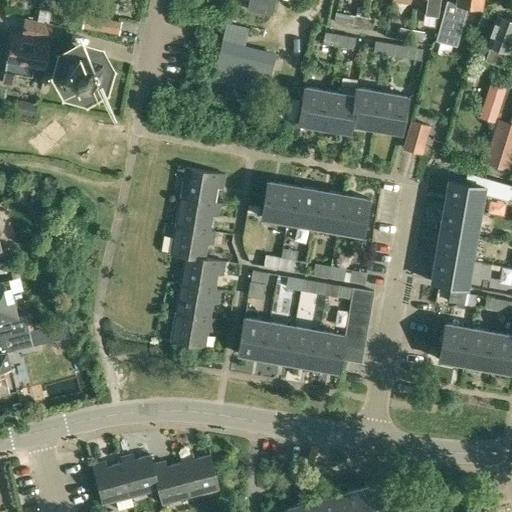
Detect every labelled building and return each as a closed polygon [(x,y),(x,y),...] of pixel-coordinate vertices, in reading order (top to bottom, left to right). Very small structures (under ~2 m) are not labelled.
[(249,0),(248,8),(272,12),(274,0),(249,0)] [(416,0),(416,3),(425,5),(424,11),(437,13),(439,0),(416,0)] [(456,0),(456,2),(446,0),(436,39),(456,45),(468,4),(481,6),(482,0),(456,0)] [(50,12),(39,10),(37,22),(48,23),(50,12)] [(112,19),(84,14),(82,28),(110,32),(110,31),(112,19)] [(348,25),(362,27),(364,16),(349,14),(348,25)] [(511,19),(497,14),(487,44),(492,46),(487,60),(504,66),(511,44),(511,19)] [(364,16),(362,27),(372,29),(374,18),(364,16)] [(12,30),(5,71),(4,71),(2,82),(12,84),(14,73),(32,76),(34,64),(45,66),(52,24),(48,23),(37,22),(24,19),(22,32),(12,30)] [(266,95),(277,52),(245,44),(249,29),(244,28),(225,23),(211,82),(266,95)] [(411,39),(412,29),(399,27),(398,37),(411,39)] [(422,41),(424,31),(412,29),(411,39),(422,41)] [(322,43),(337,45),(339,33),(324,31),(322,43)] [(339,33),(337,45),(353,48),(355,36),(339,33)] [(107,90),(115,66),(103,44),(92,41),(79,37),(57,49),(50,73),(62,95),(86,101),(107,90)] [(373,52),(388,54),(390,42),(375,39),(373,52)] [(390,42),(388,54),(421,60),(422,48),(390,42)] [(506,84),(493,80),(481,116),(494,121),(506,84)] [(299,121),(325,126),(330,91),(305,86),(299,121)] [(355,95),(352,122),(377,126),(382,92),(356,87),(355,95)] [(330,91),(325,126),(351,130),(352,122),(355,95),(330,91)] [(382,92),(377,126),(402,131),(408,96),(382,92)] [(16,98),(13,114),(35,118),(38,102),(16,98)] [(511,115),(510,121),(497,117),(483,162),(510,170),(511,163),(511,115)] [(422,152),(429,125),(412,120),(404,147),(422,152)] [(186,168),(181,196),(216,202),(215,202),(218,187),(223,188),(225,174),(186,168)] [(511,180),(492,176),(490,189),(511,194),(511,180)] [(450,179),(445,204),(480,210),(485,185),(450,179)] [(262,215),(287,220),(293,186),(268,181),(262,215)] [(293,186),(287,220),(312,224),(318,190),(293,186)] [(318,190),(312,224),(338,229),(344,195),(318,190)] [(344,195),(338,229),(363,233),(369,199),(344,195)] [(181,196),(176,225),(215,231),(210,230),(213,215),(217,216),(220,203),(216,202),(181,196)] [(445,204),(441,229),(476,235),(480,210),(445,204)] [(215,231),(176,225),(171,253),(186,256),(205,259),(208,243),(213,244),(215,231)] [(441,229),(437,254),(471,261),(476,235),(441,229)] [(0,266),(13,263),(9,246),(1,248),(0,243),(0,266)] [(266,245),(265,253),(263,266),(279,268),(281,256),(280,256),(281,248),(266,245)] [(471,261),(437,254),(432,279),(467,286),(471,261)] [(186,256),(181,284),(220,291),(220,290),(215,290),(218,274),(223,275),(225,262),(205,259),(186,256)] [(281,256),(279,268),(294,271),(296,259),(281,256)] [(312,274),(329,277),(331,265),(315,262),(312,274)] [(331,265),(329,277),(343,280),(343,279),(365,283),(366,271),(345,268),(331,265)] [(266,284),(268,272),(252,269),(250,281),(266,284)] [(285,287),(301,290),(303,278),(287,275),(285,287)] [(303,278),(301,290),(325,294),(327,282),(318,281),(318,280),(303,278)] [(0,281),(0,337),(29,331),(25,314),(18,316),(9,279),(0,281)] [(181,284),(176,312),(215,319),(215,318),(210,317),(213,302),(218,303),(220,291),(181,284)] [(350,299),(352,287),(338,284),(336,296),(350,299)] [(372,303),(374,291),(352,287),(350,299),(350,300),(372,303)] [(448,301),(464,304),(475,306),(477,295),(466,292),(451,289),(448,301)] [(483,307),(500,310),(502,298),(486,295),(483,307)] [(511,300),(502,298),(500,310),(511,312),(511,300)] [(370,315),(372,303),(350,300),(348,311),(370,315)] [(368,327),(370,315),(348,311),(346,323),(368,327)] [(176,312),(171,341),(205,346),(208,330),(213,331),(215,319),(176,312)] [(238,353),(263,357),(269,322),(244,318),(238,353)] [(269,322),(263,357),(289,361),(295,326),(269,322)] [(366,338),(368,327),(346,323),(344,335),(345,335),(366,338)] [(439,359),(464,363),(470,328),(445,323),(439,359)] [(295,326),(289,361),(314,366),(320,331),(295,326)] [(38,329),(39,345),(75,344),(74,328),(38,329)] [(470,328),(464,363),(490,367),(496,332),(470,328)] [(0,393),(17,389),(8,351),(33,345),(29,331),(0,337),(0,393)] [(320,331),(314,366),(339,370),(341,359),(343,347),(345,335),(320,331)] [(511,334),(496,332),(490,367),(511,371),(511,334)] [(364,350),(366,338),(345,335),(343,347),(364,350)] [(362,362),(364,350),(343,347),(341,359),(362,362)] [(193,454),(181,458),(191,496),(219,489),(210,455),(194,459),(193,454)] [(120,458),(122,463),(130,496),(159,489),(152,465),(150,455),(134,460),(133,455),(120,458)] [(165,462),(152,465),(159,489),(163,503),(191,496),(181,458),(181,463),(167,466),(165,462)] [(130,496),(122,463),(107,467),(105,462),(92,465),(102,504),(130,496)] [(392,511),(385,482),(360,489),(366,511),(392,511)] [(366,511),(360,489),(335,496),(339,511),(366,511)] [(339,511),(335,496),(310,502),(312,511),(339,511)] [(312,511),(310,502),(285,509),(286,511),(312,511)]
